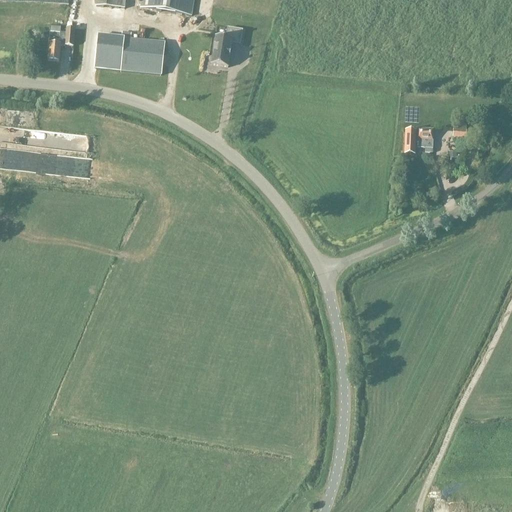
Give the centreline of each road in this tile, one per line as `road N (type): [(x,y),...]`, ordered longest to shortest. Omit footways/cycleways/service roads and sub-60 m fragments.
road 1 (tertiary): [(323,270),(259,184),(158,111),(0,80)]
road 2 (tertiary): [(324,511),(343,420),(323,270)]
road 3 (unclassified): [(323,270),(481,200),(511,170)]
